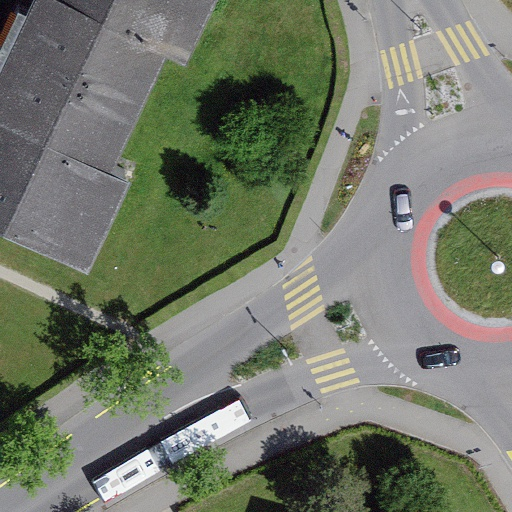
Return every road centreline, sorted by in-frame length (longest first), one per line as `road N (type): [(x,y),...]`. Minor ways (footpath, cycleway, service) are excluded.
road 1 (tertiary): [(397,237),(167,381),(101,454)]
road 2 (tertiary): [(101,454),(428,339)]
road 3 (residential): [(394,0),(420,193)]
road 4 (residential): [(511,148),(425,0)]
